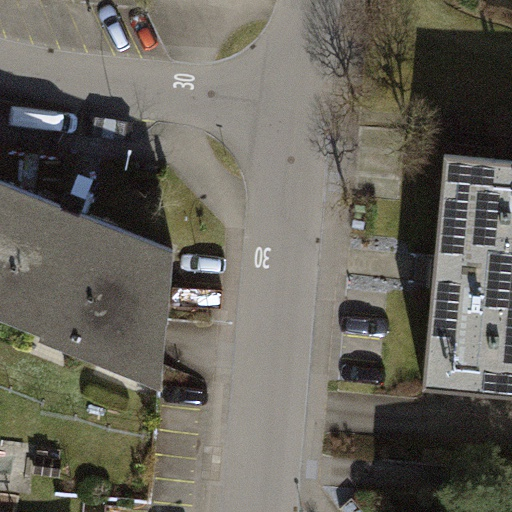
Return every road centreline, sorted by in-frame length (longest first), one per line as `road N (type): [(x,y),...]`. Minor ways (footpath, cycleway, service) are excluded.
road 1 (residential): [(291,107),(261,511)]
road 2 (residential): [(0,64),(291,107)]
